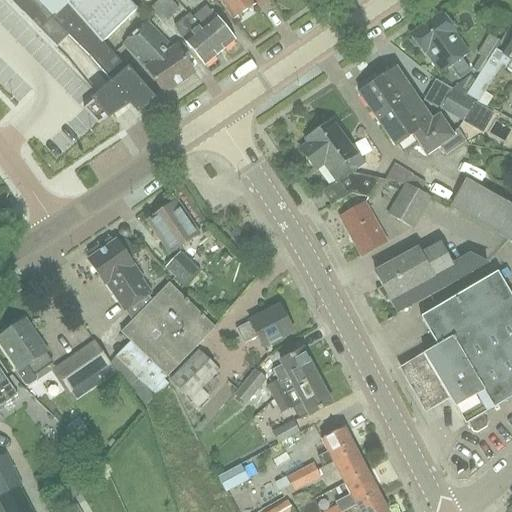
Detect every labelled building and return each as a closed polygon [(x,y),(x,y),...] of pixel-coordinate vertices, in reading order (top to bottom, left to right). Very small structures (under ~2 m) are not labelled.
[(6,0),(38,32),(51,20),(70,39),(89,57),(112,84),(96,98),(83,109),(97,124),(110,115),(129,103),(137,112),(153,101),(102,43),(119,25),(137,8),(128,0),(6,0)] [(157,0),(156,1),(148,9),(155,17),(162,25),(171,17),(179,10),(172,2),(170,0),(157,0)] [(209,0),(211,2),(213,0),(219,0),(232,19),(256,3),(253,0),(209,0)] [(187,14),(219,53),(235,40),(214,14),(213,15),(206,5),(192,16),(189,12),(187,14)] [(219,53),(187,14),(173,26),(176,30),(175,31),(183,40),(182,40),(204,66),(219,53)] [(458,79),(468,71),(460,59),(468,54),(452,32),(453,31),(441,14),(410,35),(423,53),(425,52),(440,74),(449,67),(458,79)] [(122,44),(145,67),(163,94),(194,73),(176,47),(174,48),(147,20),(122,44)] [(494,49),(496,49),(500,42),(489,34),(477,54),(480,56),(472,70),(478,73),(494,49)] [(511,60),(511,61),(507,69),(511,73),(511,41),(503,54),(511,60)] [(484,65),(478,73),(475,79),(465,94),(478,102),(484,91),(496,73),(484,65)] [(440,147),(439,147),(445,155),(465,142),(457,130),(451,134),(438,115),(431,120),(395,69),(382,78),(418,130),(425,126),(440,147)] [(471,75),(453,88),(465,95),(465,94),(475,79),(471,75)] [(418,130),(382,78),(358,95),(395,147),(398,145),(404,153),(417,144),(426,156),(439,147),(440,147),(425,126),(418,130)] [(465,95),(453,88),(452,89),(437,81),(431,93),(445,101),(440,110),(447,114),(445,117),(460,125),(462,122),(463,123),(474,102),(465,96),(465,95)] [(334,119),(319,130),(351,172),(364,162),(358,153),(359,153),(334,119)] [(351,172),(319,130),(305,140),(307,143),(299,150),(314,171),(323,164),(334,180),(336,183),(337,183),(347,197),(352,194),(369,198),(377,183),(375,183),(378,179),(351,172)] [(410,175),(405,184),(419,192),(424,182),(410,175)] [(385,181),(378,179),(375,183),(377,183),(395,190),(398,183),(385,180),(385,181)] [(511,205),(465,179),(449,207),(511,242),(511,205)] [(419,192),(405,184),(404,183),(387,213),(412,228),(429,197),(420,192),(419,192)] [(169,256),(198,236),(175,202),(146,221),(169,256)] [(362,256),(386,242),(364,204),(340,218),(362,256)] [(134,240),(147,260),(161,252),(147,231),(134,240)] [(90,256),(91,259),(87,261),(104,286),(105,285),(123,312),(125,311),(132,321),(120,333),(130,342),(115,357),(137,379),(128,389),(145,405),(155,396),(156,397),(168,384),(163,380),(214,327),(169,283),(152,300),(148,295),(150,294),(131,267),(133,266),(128,259),(134,254),(130,249),(128,245),(125,243),(121,242),(117,243),(116,241),(112,244),(110,243),(90,256)] [(396,315),(406,308),(487,264),(470,255),(451,266),(439,244),(419,255),(416,250),(374,273),(382,288),(377,290),(376,291),(385,304),(387,302),(396,315)] [(198,270),(180,253),(165,269),(183,286),(198,270)] [(488,424),(483,416),(511,398),(511,299),(496,273),(420,318),(437,347),(424,356),(447,396),(465,426),(469,424),(473,432),(477,433),(487,428),(488,424)] [(243,345),(257,337),(262,349),(292,333),(279,306),(235,329),(243,345)] [(221,317),(216,326),(230,332),(234,323),(221,317)] [(53,364),(45,353),(24,321),(0,337),(0,341),(18,369),(15,371),(24,386),(29,387),(37,381),(38,377),(37,375),(53,364)] [(87,349),(54,371),(73,398),(105,377),(87,349)] [(198,350),(169,382),(197,408),(208,396),(201,390),(220,370),(198,350)] [(274,401),(316,378),(302,351),(280,362),(281,364),(272,370),(278,380),(266,387),(274,401)] [(447,396),(424,356),(400,369),(423,409),(447,396)] [(246,405),(267,379),(255,370),(234,395),(246,405)] [(0,407),(17,395),(0,371),(0,407)] [(316,378),(274,401),(282,413),(291,407),(299,420),(307,415),(308,417),(330,405),(316,378)] [(277,444),(299,432),(293,421),(271,433),(277,444)] [(332,463),(355,451),(344,429),(321,440),(327,451),(316,457),(323,469),(333,463),(332,463)] [(366,472),(355,451),(332,463),(333,463),(344,484),(366,472)] [(313,462),(300,469),(307,485),(321,478),(313,462)] [(218,477),(225,491),(247,479),(240,465),(218,477)] [(307,485),(300,469),(286,477),(289,484),(280,489),(274,478),(263,484),(274,502),(293,491),(294,493),(307,485)] [(0,470),(0,497),(11,492),(0,470)] [(366,472),(344,484),(349,494),(334,503),(335,505),(338,511),(344,511),(355,506),(378,494),(366,472)] [(387,511),(378,494),(355,506),(358,511),(387,511)] [(291,511),(293,511),(286,500),(267,511),(291,511)]
